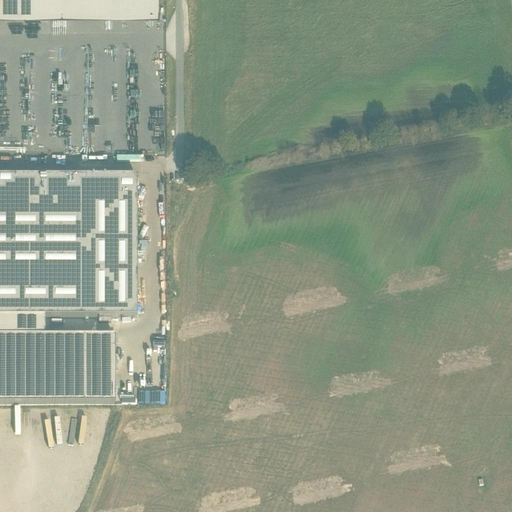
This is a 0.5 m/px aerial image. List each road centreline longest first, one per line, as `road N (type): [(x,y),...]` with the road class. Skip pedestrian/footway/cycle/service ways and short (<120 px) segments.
road 1 (unknown): [(0,39),(178,41)]
road 2 (unclassified): [(177,177),(178,0)]
road 3 (unknown): [(0,323),(128,324)]
